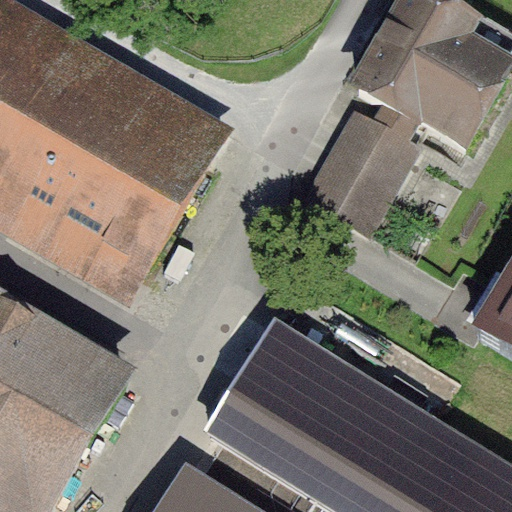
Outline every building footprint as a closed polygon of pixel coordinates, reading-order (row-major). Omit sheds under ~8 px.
[(495,46),(417,2),(351,115),(359,123),(307,213),(377,253),(426,167),(471,193),(511,122),(511,83),(483,67),(495,46)] [(0,50),(91,103),(208,172),(225,141),(0,10),(0,50)] [(208,172),(0,50),(0,199),(144,282),(208,172)] [(511,286),(477,343),(511,364),(511,286)] [(0,511),(71,511),(147,391),(0,298),(0,511)] [(511,511),(511,481),(279,338),(213,444),(323,511),(511,511)] [(171,511),(246,511),(192,479),(171,511)]
